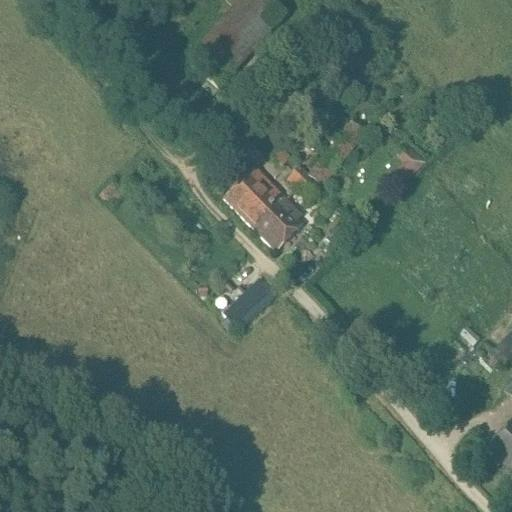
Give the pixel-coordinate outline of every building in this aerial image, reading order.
[(221,0),(231,9),(185,63),(219,93),(286,17),(266,0),(221,0)] [(340,136),(307,176),(299,169),(287,181),(308,204),(321,191),(314,183),(322,190),(366,136),(350,123),(348,121),(338,134),(340,136)] [(291,159),(281,149),(271,159),(281,169),(291,159)] [(302,217),(255,170),(223,201),(276,254),(303,227),(298,221),(302,217)] [(398,171),(390,178),(401,190),(409,183),(398,171)] [(241,300),(222,317),(239,334),(276,299),(259,282),(241,300)] [(511,427),(489,453),(511,473),(511,427)]
